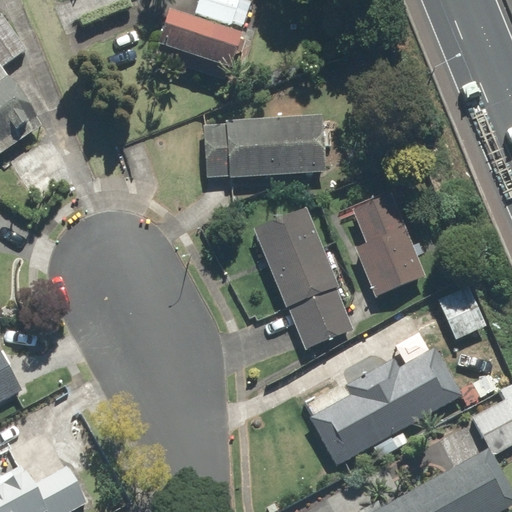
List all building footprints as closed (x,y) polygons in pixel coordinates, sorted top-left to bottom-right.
[(201,0),(195,21),(248,36),(257,0),(201,0)] [(173,15),(162,56),(240,78),(251,38),(248,36),(195,21),(173,15)] [(6,16),(0,20),(0,123),(24,108),(30,104),(7,68),(30,53),(6,16)] [(24,108),(0,123),(0,156),(39,131),(24,108)] [(325,122),(204,127),(207,183),(327,178),(325,122)] [(356,249),(381,301),(434,276),(393,189),(352,208),(369,243),(356,249)] [(307,212),(256,233),(305,351),(356,329),(307,212)] [(469,288),(440,303),(457,338),(487,324),(469,288)] [(0,347),(0,404),(24,391),(0,347)] [(350,395),(311,417),(339,468),(464,398),(435,347),(402,366),(398,360),(347,389),(350,395)] [(491,449),(496,457),(511,447),(511,387),(499,395),(503,401),(473,417),(491,449)] [(491,449),(378,511),(506,511),(511,509),(511,486),(496,457),(491,449)] [(22,464),(0,475),(0,511),(69,511),(91,501),(72,465),(33,485),(22,464)]
